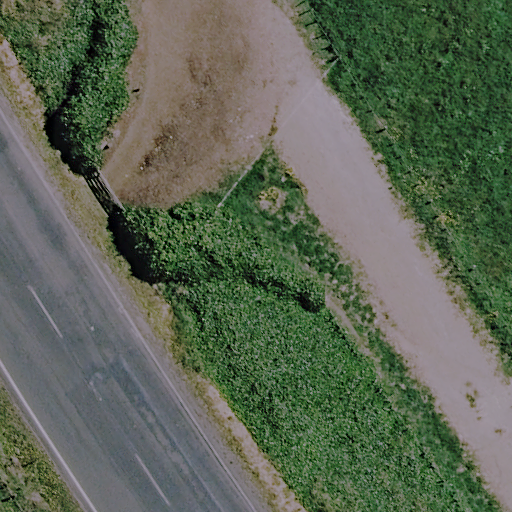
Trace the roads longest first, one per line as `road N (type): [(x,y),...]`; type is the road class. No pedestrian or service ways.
road 1 (track): [(276,0),(511,389)]
road 2 (track): [(288,15),(0,233)]
road 3 (tertiary): [(160,511),(0,250)]
